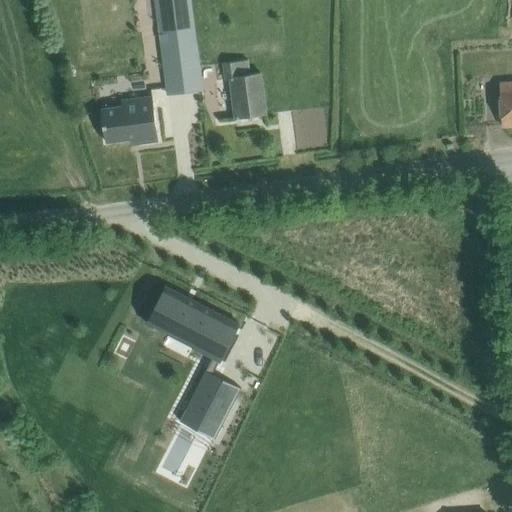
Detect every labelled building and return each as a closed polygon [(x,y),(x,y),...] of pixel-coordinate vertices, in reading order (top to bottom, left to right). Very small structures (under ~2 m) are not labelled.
[(190,0),(156,0),(168,94),(202,90),(201,81),(190,0)] [(266,114),(260,72),(254,73),(252,58),(223,61),(225,76),(229,76),(232,85),(236,118),(266,114)] [(511,82),(500,84),(502,126),(511,124),(511,82)] [(122,106),(102,109),(106,142),(137,138),(138,143),(158,141),(152,96),(134,99),(132,99),(133,107),(122,108),(122,106)] [(165,286),(146,322),(221,361),(240,324),(165,286)] [(364,473),(416,475),(417,456),(388,455),(389,432),(366,431),(364,473)]
